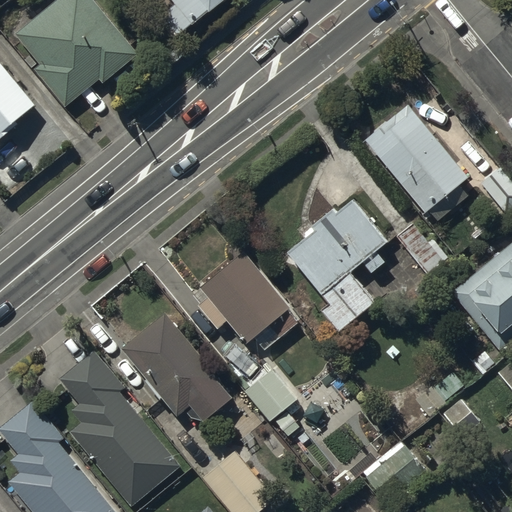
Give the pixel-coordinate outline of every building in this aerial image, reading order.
[(140,52),(96,0),(53,0),(15,31),(41,62),(35,67),(66,105),(100,77),(104,81),(140,52)] [(173,0),(176,2),(162,13),(178,33),(219,0),(173,0)] [(36,101),(0,58),(0,137),(19,121),(17,118),(36,101)] [(366,138),(426,211),(470,175),(409,102),(366,138)] [(507,212),(511,207),(511,178),(501,165),(482,181),(507,212)] [(388,240),(353,197),(338,209),(335,205),(313,223),(316,227),(290,250),(332,300),(323,307),(341,329),(377,299),(353,270),(363,262),(372,272),(387,259),(378,248),(388,240)] [(431,242),(414,221),(398,234),(429,272),(449,255),(435,238),(431,242)] [(511,239),(451,290),(499,348),(511,337),(511,239)] [(229,318),(247,340),(291,304),(245,248),(200,285),(208,295),(199,302),(218,326),(229,318)] [(235,395),(166,310),(123,345),(179,413),(191,403),(205,419),(235,395)] [(261,362),(235,340),(223,354),(249,376),(261,362)] [(71,431),(131,505),(181,464),(122,390),(126,387),(95,349),(60,377),(81,402),(73,409),(83,422),(71,431)] [(497,370),(511,388),(511,359),(497,370)] [(297,398),(271,367),(246,388),(272,420),(275,417),(287,432),(299,422),(286,407),(297,398)] [(465,384),(453,368),(415,397),(427,413),(465,384)] [(481,421),(459,394),(440,410),(461,437),(481,421)] [(8,480),(35,511),(120,511),(121,511),(61,440),(65,437),(33,398),(0,424),(0,430),(18,452),(10,458),(20,471),(8,480)] [(386,500),(425,468),(405,443),(366,476),(386,500)] [(258,511),(276,497),(236,449),(203,476),(233,511),(258,511)] [(216,511),(209,503),(198,511),(216,511)]
